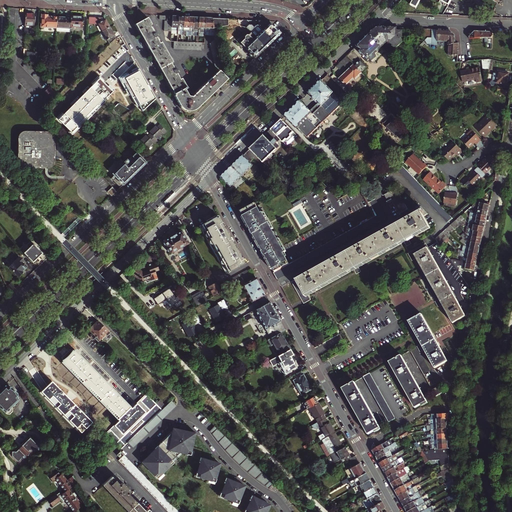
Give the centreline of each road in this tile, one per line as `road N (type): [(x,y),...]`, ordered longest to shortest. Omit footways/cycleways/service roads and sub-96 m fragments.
road 1 (tertiary): [(210,177),(396,511)]
road 2 (residential): [(509,149),(453,398),(460,511)]
road 3 (tertiary): [(0,379),(210,177)]
road 4 (primary): [(0,352),(200,159)]
road 5 (primary): [(195,151),(0,341)]
road 6 (tertiary): [(186,135),(0,315)]
road 7 (tertiary): [(210,177),(377,13)]
road 8 (residential): [(287,511),(190,416),(171,415),(131,454)]
road 9 (primary): [(200,159),(325,36)]
road 10 (primary): [(314,36),(195,151)]
road 11 (primary): [(144,0),(270,8),(300,25)]
road 12 (tertiary): [(300,25),(186,135)]
road 13 (primary): [(116,0),(186,135)]
